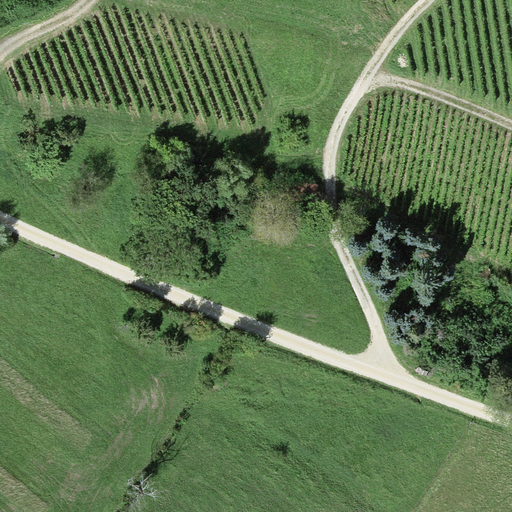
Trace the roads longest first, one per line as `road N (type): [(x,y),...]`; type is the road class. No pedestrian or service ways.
road 1 (track): [(0,217),(297,347),(511,421)]
road 2 (track): [(375,374),(374,332),(324,184),(338,119),(357,87),(381,82),(428,92),(511,128)]
road 3 (track): [(324,184),(376,223),(511,295)]
